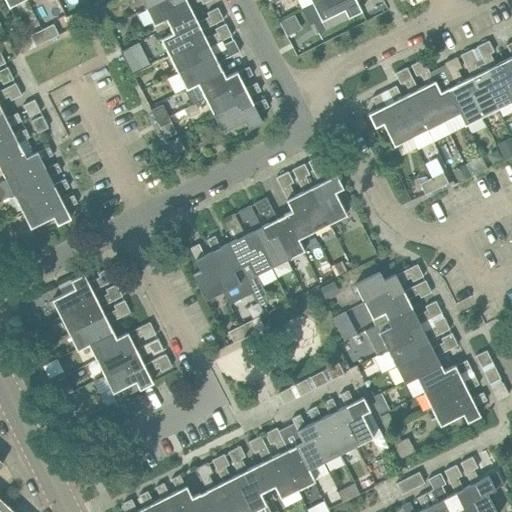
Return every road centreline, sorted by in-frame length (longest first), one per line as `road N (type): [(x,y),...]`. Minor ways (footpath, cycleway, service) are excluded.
road 1 (residential): [(0,290),(290,142),(313,107)]
road 2 (residential): [(458,229),(428,234),(385,209),(343,127),(313,107)]
road 3 (residential): [(313,107),(336,69),(482,0)]
road 4 (residential): [(66,511),(0,372)]
road 5 (residential): [(313,107),(280,73),(240,0)]
